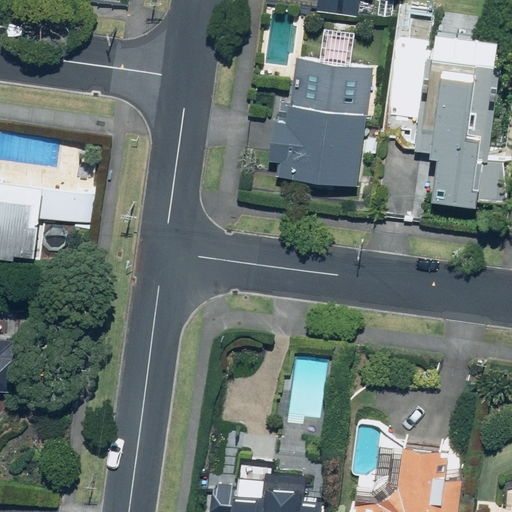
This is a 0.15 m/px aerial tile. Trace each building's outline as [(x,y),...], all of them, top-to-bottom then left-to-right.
[(315,0),(315,6),(355,9),(356,0),(315,0)] [(431,151),(428,200),(484,204),(496,40),(428,35),(419,150),(431,151)] [(355,184),(360,111),(366,111),(370,62),(291,57),(289,94),(280,94),(279,120),(264,119),(262,155),(275,156),(274,178),(355,184)] [(0,237),(48,243),(52,211),(93,215),(97,185),(0,173),(0,237)] [(27,330),(0,328),(0,411),(3,378),(23,380),(27,330)] [(462,511),(469,470),(457,468),(463,429),(424,423),(417,468),(397,465),(392,501),(367,497),(365,511),(462,511)] [(319,460),(279,457),(277,480),(254,477),(250,511),(333,511),(336,487),(316,485),(319,460)]
